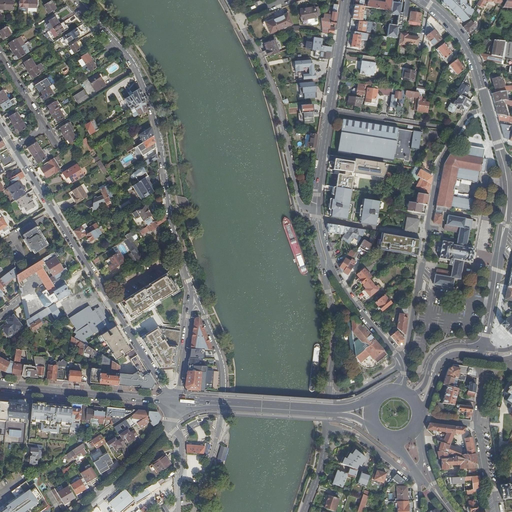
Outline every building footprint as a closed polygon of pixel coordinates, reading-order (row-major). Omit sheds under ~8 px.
[(4,0),(4,10),(13,10),(13,8),(13,7),(13,2),(9,2),(9,0),(4,0)] [(367,0),(368,1),(367,6),(390,10),(391,0),(385,0),(385,2),(372,0),(371,0),(367,0)] [(456,16),(462,23),(468,19),(470,17),(474,10),(471,8),(466,4),(466,0),(441,0),(440,2),(448,8),(456,16)] [(479,0),(477,5),(482,8),(486,0),(479,0)] [(48,3),(44,6),(46,9),(45,10),(48,14),(56,9),(51,2),(49,2),(48,3)] [(401,16),(402,4),(393,2),(391,11),(391,14),(393,14),(401,16)] [(335,23),(338,4),(334,3),(332,11),(329,11),(329,14),(324,13),(323,18),(320,17),(322,32),(328,33),(333,34),(335,27),(330,27),(330,23),(335,23)] [(362,20),(364,6),(355,5),(354,5),(352,18),(362,20)] [(304,19),(317,17),(314,6),(300,9),(302,20),(304,19)] [(494,13),(498,16),(501,10),(502,9),(497,6),(494,13)] [(420,22),(421,13),(410,11),(409,20),(420,22)] [(291,24),(287,13),(274,19),(274,18),(267,21),(266,24),(269,29),(271,28),(272,31),(291,24)] [(53,28),(59,24),(54,17),(53,18),(53,17),(52,18),(52,19),(48,21),(50,23),(48,23),(49,25),(50,24),(53,28)] [(267,21),(274,18),(274,17),(265,20),(264,21),(263,24),(264,25),(269,33),(270,33),(269,29),(266,24),(267,21)] [(427,19),(425,32),(427,35),(426,36),(433,45),(441,39),(434,30),(435,29),(427,19)] [(470,21),(463,27),(469,35),(477,27),(472,21),(471,20),(470,21)] [(366,22),(359,21),(357,30),(364,31),(366,22)] [(59,24),(53,28),(58,36),(61,33),(61,34),(63,33),(62,32),(63,32),(59,24)] [(397,38),(399,25),(391,24),(389,24),(388,30),(387,36),(397,38)] [(11,35),(6,27),(4,28),(4,27),(2,28),(2,29),(0,30),(0,33),(1,35),(0,36),(2,40),(11,35)] [(364,33),(354,31),(354,34),(353,34),(351,47),(358,48),(360,36),(364,37),(364,33)] [(399,39),(398,44),(406,45),(406,42),(412,43),(418,44),(419,37),(407,35),(407,34),(400,32),(399,38),(399,39)] [(64,39),(69,46),(75,42),(71,35),(70,36),(69,35),(68,36),(64,39)] [(12,52),(20,47),(15,39),(14,40),(13,40),(12,41),(8,44),(10,47),(9,48),(12,52)] [(264,56),(279,51),(277,46),(274,39),(264,43),(266,50),(262,51),(264,56)] [(485,39),(482,46),(485,47),(490,40),(485,39)] [(480,54),(483,62),(486,61),(511,65),(511,41),(504,41),(505,41),(494,40),(493,44),(490,54),(488,54),(487,54),(483,53),(480,54)] [(75,42),(69,46),(71,49),(69,50),(71,54),(73,53),(74,54),(77,51),(77,52),(79,51),(79,50),(80,49),(75,42)] [(321,50),(331,52),(331,47),(321,45),(321,44),(313,42),(312,44),(306,43),(305,46),(305,48),(308,48),(321,50)] [(448,62),(454,57),(451,53),(444,43),(436,49),(443,59),(445,58),(448,62)] [(24,54),(20,47),(12,52),(15,56),(16,55),(18,59),(22,56),(22,57),(23,56),(23,55),(25,54),(24,54)] [(331,52),(321,50),(320,57),(321,57),(320,58),(324,58),(325,58),(330,59),(330,56),(331,52)] [(78,60),(81,66),(85,64),(91,60),(87,54),(86,54),(84,55),(81,57),(81,58),(78,60)] [(375,58),(362,55),(359,73),(373,75),(375,58)] [(24,67),(27,71),(35,66),(30,59),(28,60),(28,59),(27,60),(23,63),(25,66),(24,67)] [(457,74),(464,69),(456,59),(449,65),(457,74)] [(96,68),(91,60),(85,64),(90,72),(93,69),(94,70),(95,69),(95,68),(96,68)] [(293,61),(294,73),(302,73),(302,80),(314,79),(312,60),(293,61)] [(35,66),(27,71),(29,75),(31,75),(33,78),(37,75),(37,76),(38,75),(39,73),(38,71),(39,70),(43,71),(44,70),(40,63),(35,66)] [(414,82),(415,71),(402,69),(401,80),(414,82)] [(88,80),(96,92),(105,85),(103,81),(105,80),(100,74),(98,75),(98,74),(88,80)] [(459,95),(464,97),(470,86),(466,74),(456,93),(459,95)] [(501,77),(492,79),(496,93),(501,91),(507,91),(511,90),(511,85),(503,86),(501,77)] [(38,88),(40,92),(48,87),(43,79),(42,80),(41,80),(40,81),(36,84),(39,87),(38,88)] [(303,99),(314,99),(314,83),(297,83),(298,95),(303,95),(303,99)] [(363,95),(365,84),(358,83),(357,89),(354,88),(353,90),(352,92),(353,93),(356,94),(363,95)] [(48,87),(40,92),(43,96),(44,95),(46,99),(50,96),(52,96),(51,95),(53,94),(48,87)] [(366,97),(376,99),(377,89),(367,88),(366,97)] [(131,109),(144,100),(139,89),(132,94),(125,99),(131,109)] [(74,96),(77,102),(88,96),(84,90),(74,96)] [(399,103),(404,104),(405,95),(406,91),(402,90),(401,93),(396,92),(395,95),(391,95),(389,107),(393,108),(395,98),(400,99),(399,103)] [(501,91),(496,93),(492,94),(493,97),(494,102),(504,100),(508,100),(507,91),(501,91)] [(457,100),(453,98),(447,110),(452,112),(452,111),(454,112),(455,109),(454,108),(456,106),(465,111),(469,104),(471,101),(464,97),(459,95),(457,100)] [(79,106),(90,99),(88,96),(77,102),(79,106)] [(360,107),(361,98),(349,96),(347,104),(360,107)] [(418,98),(416,111),(427,112),(428,102),(425,102),(425,100),(421,99),(421,97),(419,96),(418,98)] [(11,106),(7,98),(0,102),(0,104),(1,107),(3,106),(5,109),(5,110),(9,107),(9,108),(10,107),(11,106)] [(138,115),(147,110),(144,100),(131,109),(130,109),(134,116),(138,114),(138,115)] [(494,102),(498,114),(508,116),(505,104),(504,100),(494,102)] [(48,110),(51,114),(59,109),(54,102),(52,103),(52,102),(51,103),(51,104),(47,106),(49,110),(48,110)] [(298,113),(298,123),(312,122),(312,112),(312,105),(300,105),(300,113),(298,113)] [(59,109),(51,114),(54,119),(55,118),(57,121),(61,119),(62,118),(64,117),(59,109)] [(13,125),(21,120),(16,113),(14,114),(14,113),(13,114),(13,115),(9,117),(12,120),(10,121),(13,125)] [(343,122),(339,144),(339,149),(339,152),(393,160),(393,158),(404,159),(404,160),(409,161),(410,155),(411,149),(419,150),(420,140),(415,139),(416,137),(414,137),(415,132),(397,129),(398,127),(344,119),(343,122)] [(25,128),(21,120),(13,125),(16,129),(17,129),(19,132),(23,130),(24,129),(25,128)] [(85,125),(90,135),(95,132),(90,123),(85,125)] [(61,132),(63,136),(71,131),(67,124),(65,125),(65,124),(63,125),(64,126),(60,128),(62,131),(61,132)] [(511,133),(511,134),(509,134),(510,126),(501,124),(505,138),(511,141),(511,133)] [(153,135),(151,127),(139,134),(143,142),(153,135)] [(311,132),(303,130),(303,134),(306,134),(304,147),(315,149),(318,135),(311,134),(311,132)] [(71,131),(63,136),(66,140),(67,140),(69,143),(73,141),(75,140),(74,140),(76,139),(71,131)] [(153,135),(143,142),(136,146),(143,155),(156,147),(155,142),(153,135)] [(27,148),(32,156),(41,150),(36,142),(34,144),(34,143),(32,144),(33,145),(27,148)] [(41,150),(32,156),(37,164),(42,160),(43,161),(44,160),(44,159),(46,158),(41,150)] [(157,153),(144,161),(146,165),(157,159),(157,153)] [(483,159),(457,154),(451,153),(444,165),(458,167),(480,171),(484,172),(487,160),(483,159)] [(52,159),(48,162),(49,164),(41,170),(46,177),(54,172),(55,174),(59,171),(52,159)] [(383,177),(385,164),(373,162),(354,159),(353,169),(353,170),(358,171),(358,173),(360,174),(383,177)] [(68,177),(72,182),(83,175),(77,164),(62,173),(66,179),(68,177)] [(431,184),(432,174),(422,168),(421,170),(421,168),(416,165),(414,168),(413,170),(413,171),(411,173),(424,180),(431,184)] [(435,213),(434,223),(441,224),(443,211),(446,212),(446,207),(450,208),(458,167),(444,165),(436,209),(436,210),(435,213)] [(135,178),(137,182),(145,178),(148,176),(145,172),(143,167),(136,171),(133,173),(133,174),(135,178)] [(458,167),(456,179),(472,182),(478,183),(479,179),(480,171),(458,167)] [(348,175),(348,177),(347,176),(347,175),(347,173),(346,171),(344,169),(342,168),(340,168),(337,169),(336,170),(335,172),(335,174),(335,176),(339,176),(339,178),(337,178),(337,179),(337,180),(342,181),(341,188),(352,190),(354,190),(354,189),(354,187),(356,187),(358,175),(352,174),(352,176),(348,175)] [(19,181),(25,177),(22,172),(18,174),(17,174),(14,175),(15,176),(10,179),(13,184),(17,182),(19,181)] [(26,194),(33,190),(25,177),(19,181),(24,189),(23,190),(25,195),(26,194)] [(132,186),(141,200),(154,192),(145,178),(137,182),(132,186)] [(429,193),(431,184),(424,180),(420,188),(429,193)] [(7,188),(15,201),(16,200),(25,195),(23,190),(17,182),(13,184),(8,187),(7,188)] [(107,185),(104,187),(110,200),(113,198),(111,195),(113,194),(107,185)] [(74,199),(76,204),(87,197),(80,186),(71,191),(76,198),(74,199)] [(104,187),(100,189),(102,195),(97,197),(96,196),(95,196),(94,196),(93,197),(93,198),(93,199),(83,203),(89,209),(90,208),(92,209),(92,213),(94,214),(97,212),(99,203),(102,202),(104,202),(105,202),(108,209),(112,206),(110,200),(104,187)] [(347,219),(350,203),(346,203),(347,201),(350,201),(352,190),(341,188),(336,187),(335,191),(334,198),(332,198),(331,208),(332,209),(331,217),(347,219)] [(417,199),(416,203),(422,204),(427,205),(429,195),(418,193),(417,194),(417,199)] [(28,198),(26,194),(25,195),(16,200),(19,206),(22,206),(24,207),(27,212),(36,206),(33,201),(31,202),(28,198)] [(469,199),(453,196),(451,207),(473,211),(475,199),(469,198),(469,199)] [(375,226),(378,209),(380,202),(363,199),(362,210),(364,210),(363,212),(367,212),(367,214),(361,213),(359,223),(375,226)] [(408,210),(420,213),(421,208),(422,204),(416,203),(409,202),(408,210)] [(139,216),(146,227),(155,221),(151,216),(145,205),(132,213),(135,218),(136,218),(139,216)] [(2,238),(11,232),(2,217),(1,218),(0,215),(0,234),(1,236),(2,238)] [(166,220),(165,215),(155,221),(146,227),(139,231),(142,235),(149,231),(158,225),(157,225),(164,220),(164,221),(166,220)] [(435,274),(433,284),(453,287),(455,278),(460,279),(464,261),(472,262),(474,249),(466,247),(470,229),(471,229),(471,228),(474,228),(475,221),(472,221),(473,219),(448,215),(446,225),(445,225),(444,229),(459,232),(457,245),(452,245),(453,243),(443,241),(441,247),(440,253),(439,258),(449,260),(450,259),(450,264),(453,265),(452,272),(437,269),(436,274),(435,274)] [(416,222),(418,222),(419,219),(406,217),(403,230),(416,233),(418,226),(415,225),(416,222)] [(89,227),(92,231),(98,227),(96,223),(89,227)] [(84,224),(73,231),(79,240),(85,235),(87,234),(83,229),(86,227),(84,224)] [(349,228),(326,224),(327,224),(328,232),(342,234),(343,233),(344,234),(349,228)] [(24,241),(39,232),(36,227),(23,235),(25,238),(23,240),(24,241)] [(92,231),(87,234),(85,235),(90,242),(98,236),(101,233),(98,227),(92,231)] [(364,230),(349,228),(344,234),(343,236),(347,239),(345,241),(349,244),(353,237),(357,239),(358,235),(362,236),(364,230)] [(125,235),(127,239),(132,235),(136,233),(134,230),(125,235)] [(47,245),(39,232),(24,241),(31,251),(32,250),(35,254),(47,245)] [(371,245),(377,234),(378,232),(374,232),(368,243),(371,245)] [(381,233),(379,250),(417,256),(420,239),(381,233)] [(127,239),(124,241),(131,253),(137,262),(141,260),(138,255),(140,254),(132,241),(135,240),(132,235),(127,239)] [(342,273),(346,280),(348,275),(347,275),(354,263),(355,262),(353,261),(354,260),(359,252),(361,248),(367,252),(371,245),(368,243),(363,240),(356,252),(352,257),(350,261),(343,272),(342,273)] [(59,255),(56,251),(41,260),(43,262),(43,263),(42,264),(41,265),(42,267),(46,265),(53,275),(49,278),(52,282),(61,276),(69,272),(66,267),(63,269),(55,258),(59,255)] [(118,255),(117,253),(109,258),(112,264),(108,266),(111,270),(125,262),(120,254),(118,255)] [(127,255),(133,265),(137,262),(131,253),(127,255)] [(343,272),(350,261),(345,258),(343,262),(342,264),(339,267),(342,273),(343,272)] [(52,292),(57,301),(58,301),(70,293),(65,283),(61,286),(60,284),(64,282),(61,276),(52,282),(49,278),(42,267),(41,265),(42,264),(43,263),(43,262),(41,260),(16,275),(17,276),(18,282),(36,271),(50,293),(52,292)] [(0,288),(17,276),(16,275),(15,267),(0,278),(0,288)] [(359,280),(362,284),(371,277),(369,274),(363,268),(360,271),(356,275),(360,279),(359,280)] [(143,288),(119,303),(126,314),(127,313),(130,318),(136,314),(137,316),(177,290),(176,288),(177,287),(175,282),(173,283),(170,278),(168,279),(166,276),(159,280),(158,278),(148,284),(149,285),(145,287),(146,289),(145,290),(143,288)] [(399,278),(383,291),(384,292),(400,279),(399,278)] [(366,288),(364,290),(370,296),(378,290),(378,289),(379,288),(377,285),(375,287),(372,283),(369,279),(363,285),(366,288)] [(382,311),(391,303),(388,299),(387,299),(384,295),(375,303),(378,306),(378,307),(382,311)] [(55,303),(48,307),(51,312),(55,318),(62,314),(58,308),(62,306),(59,302),(57,303),(57,301),(54,303),(55,303)] [(404,318),(408,318),(408,316),(409,314),(410,306),(403,305),(401,314),(405,315),(404,318)] [(76,334),(74,338),(84,344),(87,346),(88,344),(85,339),(105,327),(98,316),(96,317),(92,311),(89,306),(69,318),(76,329),(74,332),(76,334)] [(48,307),(26,321),(27,328),(30,326),(41,319),(49,313),(51,312),(48,307)] [(99,307),(92,311),(96,317),(98,316),(105,327),(106,326),(109,330),(111,329),(108,324),(109,324),(99,307)] [(501,325),(511,336),(511,313),(511,314),(511,315),(509,317),(508,317),(508,318),(505,320),(504,321),(505,321),(502,324),(502,323),(501,325)] [(6,322),(0,326),(0,327),(7,336),(13,331),(14,332),(23,326),(13,314),(7,318),(8,320),(6,322)] [(400,333),(405,338),(408,318),(404,318),(405,315),(401,314),(400,314),(397,328),(401,332),(400,333)] [(383,357),(386,354),(354,317),(351,318),(355,360),(359,364),(361,366),(364,368),(368,369),(370,369),(375,367),(376,367),(379,365),(376,363),(383,357)] [(198,349),(211,350),(199,318),(198,318),(195,319),(191,349),(198,349)] [(41,319),(30,326),(33,330),(41,325),(44,323),(41,319)] [(131,351),(115,326),(115,327),(111,329),(109,330),(111,335),(109,336),(107,332),(100,336),(104,342),(105,341),(113,353),(112,354),(116,360),(122,356),(119,352),(121,350),(124,355),(124,354),(126,353),(131,351)] [(158,327),(140,338),(159,368),(167,367),(175,366),(180,331),(158,328),(158,327)] [(397,331),(391,336),(399,347),(403,346),(404,339),(397,331)] [(74,338),(71,336),(70,343),(74,343),(80,347),(80,349),(79,349),(78,354),(83,355),(83,352),(84,344),(74,338)] [(12,369),(12,374),(21,376),(23,365),(19,365),(21,349),(32,350),(31,344),(17,344),(12,369)] [(87,346),(84,344),(83,352),(91,355),(91,357),(93,358),(94,356),(94,355),(96,355),(96,356),(102,358),(102,355),(97,352),(87,346)] [(137,355),(133,349),(131,351),(126,353),(130,359),(137,355)] [(191,349),(189,359),(198,359),(199,357),(197,357),(198,349),(191,349)] [(102,358),(101,364),(109,364),(109,360),(102,355),(102,358)] [(35,365),(38,378),(44,378),(46,357),(33,356),(35,365)] [(0,369),(6,373),(12,374),(12,369),(11,368),(11,367),(12,364),(9,363),(10,360),(6,358),(5,361),(0,358),(0,369)] [(66,371),(67,362),(65,361),(63,359),(60,361),(59,360),(57,362),(55,359),(50,364),(50,365),(57,366),(57,369),(65,369),(65,370),(66,371)] [(119,373),(118,385),(151,389),(154,384),(139,359),(132,363),(141,377),(137,380),(131,379),(131,377),(135,374),(134,373),(131,375),(119,373)] [(187,371),(205,372),(206,368),(198,368),(198,360),(200,360),(200,359),(198,359),(189,359),(187,371)] [(111,369),(119,370),(120,366),(113,362),(112,361),(111,369)] [(23,363),(21,376),(38,378),(35,365),(23,363)] [(473,367),(453,364),(453,366),(449,369),(446,376),(458,379),(464,381),(466,374),(470,375),(470,376),(477,377),(477,374),(473,367)] [(48,365),(47,379),(64,380),(66,371),(65,370),(65,369),(57,369),(57,366),(50,365),(48,365)] [(92,368),(90,383),(99,384),(100,374),(100,369),(92,368)] [(69,371),(68,381),(81,382),(81,372),(69,371)] [(199,391),(204,391),(205,372),(187,371),(185,387),(188,390),(199,390),(199,391)] [(100,374),(99,384),(118,385),(119,373),(116,373),(116,375),(114,375),(114,377),(111,376),(105,376),(105,374),(100,374)] [(458,379),(446,376),(443,385),(447,386),(455,388),(458,379)] [(475,393),(476,384),(469,382),(468,391),(475,393)] [(455,388),(447,386),(442,403),(443,403),(454,404),(458,389),(455,388)] [(475,393),(468,391),(466,399),(474,401),(474,400),(475,393)] [(22,399),(8,397),(7,421),(23,422),(24,406),(21,405),(22,399)] [(72,404),(32,400),(30,423),(40,424),(40,429),(58,431),(59,427),(70,428),(72,404)] [(436,402),(434,409),(443,411),(444,407),(443,407),(443,403),(442,403),(436,402)] [(82,405),(72,404),(71,418),(70,428),(79,428),(79,424),(75,423),(73,423),(73,421),(75,421),(77,421),(77,420),(80,420),(82,405)] [(105,407),(95,406),(94,410),(93,419),(99,419),(99,423),(104,424),(105,411),(105,407)] [(135,410),(113,408),(112,420),(111,425),(135,410)] [(86,418),(86,420),(90,421),(91,418),(93,419),(94,410),(87,409),(86,417),(88,417),(88,418),(86,418)] [(148,411),(138,410),(130,418),(115,428),(119,434),(137,423),(148,416),(148,411)] [(157,412),(148,411),(148,416),(137,423),(140,429),(147,424),(146,422),(147,421),(149,424),(150,423),(153,427),(157,424),(161,418),(157,412)] [(450,445),(453,439),(455,432),(455,426),(430,423),(427,430),(447,432),(443,443),(450,446),(450,445)] [(455,432),(453,439),(455,439),(455,438),(457,438),(458,434),(463,434),(465,433),(465,429),(467,429),(467,428),(455,426),(455,432)] [(106,443),(101,435),(92,441),(92,442),(90,444),(93,448),(95,447),(97,449),(106,443)] [(457,457),(477,464),(476,456),(473,437),(465,438),(466,448),(459,449),(450,445),(450,446),(448,450),(447,453),(457,457)] [(450,446),(443,443),(442,442),(436,440),(436,445),(438,445),(438,447),(440,448),(439,450),(440,451),(444,452),(445,449),(448,450),(450,446)] [(187,445),(187,452),(203,454),(206,444),(187,442),(187,445)] [(68,453),(65,455),(68,460),(72,457),(74,460),(78,458),(77,456),(81,454),(82,456),(87,454),(83,448),(85,447),(84,446),(83,444),(68,453)] [(42,452),(42,450),(38,450),(39,448),(31,448),(31,452),(32,454),(33,454),(33,455),(32,455),(30,456),(28,456),(28,457),(27,459),(27,460),(28,462),(30,462),(30,458),(38,459),(38,452),(42,452)] [(439,459),(441,469),(443,469),(443,471),(448,471),(448,465),(460,465),(460,469),(478,468),(477,464),(457,457),(457,458),(448,459),(447,453),(444,452),(440,451),(438,452),(439,459)] [(91,459),(93,462),(105,456),(103,452),(91,459)] [(93,462),(98,471),(106,466),(106,467),(110,464),(105,456),(93,462)] [(171,465),(164,456),(152,464),(159,473),(171,465)] [(353,456),(350,467),(357,470),(357,471),(362,473),(367,461),(353,456)] [(86,470),(80,473),(83,478),(86,483),(96,477),(88,464),(84,467),(86,470)] [(357,470),(350,467),(347,474),(349,474),(348,476),(354,478),(357,471),(357,470)] [(387,473),(377,470),(374,480),(384,483),(387,473)] [(174,474),(174,471),(163,478),(164,480),(174,474)] [(337,471),(332,484),(342,487),(346,474),(337,471)] [(405,481),(396,474),(389,483),(391,484),(402,483),(405,481)] [(480,476),(447,478),(447,479),(450,479),(451,484),(465,483),(465,481),(472,480),(473,490),(475,489),(482,488),(481,483),(480,476)] [(97,479),(96,477),(86,483),(87,485),(97,479)] [(76,495),(89,487),(87,485),(86,483),(83,478),(71,486),(76,495)] [(125,489),(111,502),(114,506),(112,507),(116,511),(122,511),(134,501),(137,504),(151,495),(150,493),(160,487),(160,485),(165,482),(163,479),(133,497),(125,489)] [(26,480),(16,488),(20,496),(27,509),(28,511),(39,511),(47,506),(36,488),(34,484),(33,483),(30,485),(26,480)] [(509,484),(501,485),(500,485),(503,499),(504,499),(511,497),(511,496),(511,484),(509,485),(509,484)] [(397,501),(408,500),(407,486),(397,486),(397,493),(393,493),(393,501),(397,501)] [(36,488),(47,506),(48,506),(38,487),(36,488)] [(64,505),(69,502),(75,498),(69,487),(57,493),(62,502),(64,505)] [(20,496),(16,488),(12,491),(15,496),(0,507),(0,511),(18,511),(27,509),(20,496)] [(51,490),(59,504),(62,502),(57,493),(54,488),(51,490)] [(363,494),(363,493),(357,491),(355,498),(361,500),(363,494)] [(340,497),(329,494),(324,508),(335,511),(340,497)] [(363,494),(361,500),(356,511),(362,511),(368,496),(363,494)] [(408,500),(397,501),(397,511),(408,511),(408,509),(408,504),(408,500)] [(470,511),(471,511),(470,511),(478,511),(479,511),(479,506),(478,507),(477,505),(476,504),(475,505),(474,501),(469,501),(470,507),(468,507),(466,508),(466,510),(466,511),(467,511),(470,511)]
